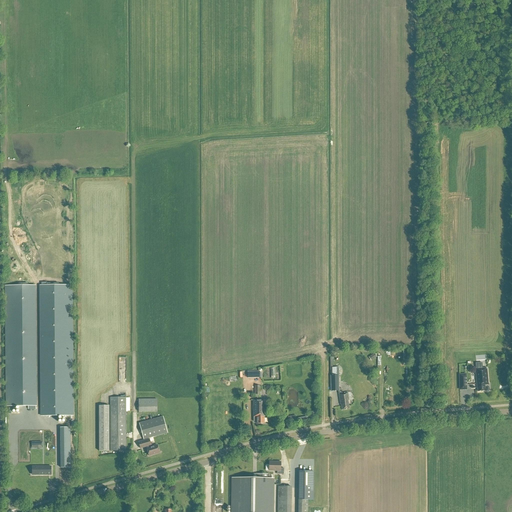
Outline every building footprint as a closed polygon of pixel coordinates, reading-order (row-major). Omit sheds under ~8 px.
[(40,286),(40,416),(73,416),(73,286),(59,286),(59,284),(47,284),(47,286),(41,286),(40,286)] [(4,286),(5,406),(28,406),(35,406),(34,286),(4,286)] [(474,362),(474,358),(475,358),(475,354),(470,355),(470,356),(467,356),(468,360),(470,359),(470,363),(474,362)] [(349,401),(347,393),(341,394),(340,388),(339,388),(338,375),(336,376),(336,368),(332,368),(332,376),(331,376),(331,391),(338,391),(338,394),(339,394),(340,405),(341,405),(342,410),(349,409),(348,401),(349,401)] [(478,391),(485,391),(484,386),(488,386),(487,368),(475,369),(477,388),(478,388),(478,391)] [(260,397),(260,386),(254,386),(254,393),(252,393),(252,398),(260,397)] [(110,451),(126,451),(126,398),(110,398),(110,451)] [(157,412),(157,399),(138,400),(138,412),(157,412)] [(257,424),(264,424),(264,417),(265,417),(265,400),(253,400),(253,408),(254,408),(254,410),(253,410),(253,417),(257,417),(257,424)] [(99,406),(99,451),(109,451),(109,406),(99,406)] [(168,434),(163,418),(163,417),(138,423),(143,440),(168,434)] [(71,428),(61,428),(61,468),(71,468),(71,428)] [(151,445),(149,439),(138,442),(140,449),(147,447),(147,448),(146,448),(149,456),(159,453),(157,445),(150,447),(150,446),(151,445)] [(284,474),(284,468),(280,468),(281,462),(276,462),(276,463),(269,463),(269,471),(277,471),(277,474),(284,474)] [(32,468),(32,472),(35,472),(35,475),(51,475),(51,467),(35,467),(35,468),(32,468)] [(299,472),(299,487),(314,487),(314,472),(299,472)] [(252,478),(231,478),(231,511),(272,511),(272,479),(267,479),(267,474),(252,474),(252,478)] [(278,487),(277,511),(290,511),(291,487),(278,487)]
